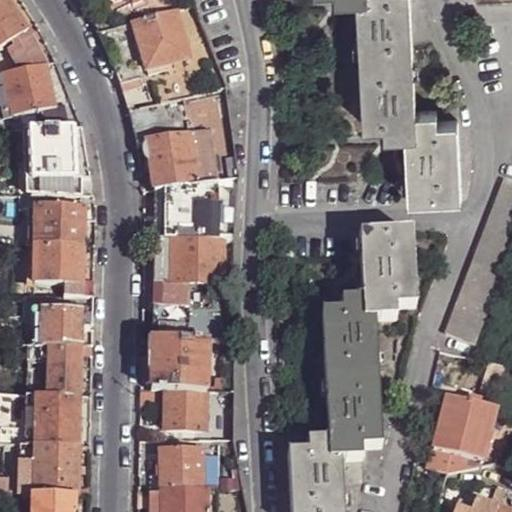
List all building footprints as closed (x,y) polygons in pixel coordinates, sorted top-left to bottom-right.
[(28,32),(6,0),(3,0),(0,2),(0,51),(11,44),(28,32)] [(77,0),(84,11),(103,2),(102,0),(77,0)] [(356,0),(363,125),(385,124),(385,135),(405,134),(418,133),(417,110),(410,0),(356,0)] [(175,14),(133,27),(145,71),(172,64),(187,60),(175,14)] [(30,36),(28,32),(11,44),(14,47),(30,36)] [(21,74),(47,68),(30,36),(14,47),(7,52),(21,74)] [(172,64),(145,71),(146,77),(173,71),(172,64)] [(81,130),(57,66),(47,68),(21,74),(3,78),(6,89),(0,90),(0,120),(11,118),(12,120),(45,113),(47,127),(57,127),(59,131),(72,131),(81,130)] [(122,92),(126,108),(149,102),(141,79),(119,85),(122,92)] [(130,116),(137,149),(147,147),(188,140),(196,185),(218,182),(227,180),(225,162),(234,160),(223,92),(130,116)] [(437,110),(417,110),(418,133),(405,134),(408,199),(460,196),(457,120),(436,121),(437,110)] [(28,132),(19,131),(20,165),(29,165),(28,132)] [(72,131),(59,131),(28,132),(29,165),(31,198),(79,199),(81,199),(81,181),(75,181),(72,131)] [(147,147),(154,192),(196,185),(188,140),(147,147)] [(236,179),(234,160),(225,162),(227,180),(236,179)] [(154,192),(154,244),(169,244),(218,244),(218,182),(196,185),(154,192)] [(444,336),(472,348),(511,244),(511,186),(503,183),(444,336)] [(19,212),(20,198),(5,198),(4,218),(19,219),(19,212)] [(19,212),(27,212),(27,198),(20,198),(19,212)] [(27,212),(27,248),(33,248),(83,249),(86,208),(94,208),(92,199),(81,199),(79,199),(79,208),(35,208),(34,212),(27,212)] [(362,325),(373,324),(394,322),(393,312),(413,310),(409,236),(359,238),(361,302),(362,325)] [(154,244),(152,343),(206,344),(209,344),(222,344),(222,289),(166,288),(169,244),(154,244)] [(166,288),(222,289),(225,245),(218,244),(169,244),(166,288)] [(83,287),(83,249),(33,248),(33,286),(63,287),(62,298),(93,299),(93,287),(83,287)] [(33,286),(33,298),(62,298),(63,287),(33,286)] [(379,451),(373,324),(362,325),(361,302),(339,302),(340,314),(321,316),(329,440),(331,462),(341,461),(359,462),(359,452),(379,451)] [(92,349),(93,310),(31,309),(29,348),(92,349)] [(152,343),(150,393),(166,393),(204,394),(205,387),(206,344),(152,343)] [(29,348),(24,348),(24,366),(38,367),(38,364),(46,364),(45,398),(81,398),(82,359),(92,360),(92,349),(29,348)] [(207,389),(206,394),(209,394),(219,394),(220,380),(212,380),(212,388),(207,389)] [(166,393),(150,393),(140,391),(139,411),(165,413),(166,393)] [(166,393),(165,413),(165,433),(203,434),(204,394),(166,393)] [(209,405),(219,405),(219,394),(209,394),(209,405)] [(36,397),(26,397),(24,447),(35,448),(36,397)] [(81,398),(45,398),(36,397),(35,448),(79,449),(81,398)] [(427,473),(446,478),(466,474),(468,462),(480,465),(493,412),(446,400),(427,473)] [(311,455),(290,456),(293,511),(343,511),(341,461),(331,462),(329,440),(310,441),(311,455)] [(494,470),(511,477),(511,475),(511,448),(502,445),(494,470)] [(78,493),(79,449),(35,448),(24,447),(18,447),(17,465),(35,465),(33,500),(74,500),(77,499),(78,493)] [(160,492),(160,494),(199,495),(199,455),(159,453),(159,476),(160,492)] [(35,465),(17,465),(17,490),(8,491),(8,492),(9,502),(33,500),(35,465)] [(150,492),(160,492),(159,476),(149,476),(150,492)] [(89,499),(89,490),(78,493),(77,499),(89,499)] [(495,511),(496,509),(502,492),(495,490),(489,507),(474,501),(469,511),(461,511),(455,510),(454,511),(495,511)] [(0,502),(3,502),(9,502),(8,492),(0,493),(0,502)] [(137,494),(137,510),(150,511),(149,511),(159,511),(160,494),(137,494)] [(160,494),(159,511),(204,511),(205,495),(199,495),(160,494)] [(461,511),(469,511),(474,501),(460,496),(455,510),(461,511)] [(73,511),(74,500),(33,500),(32,511),(73,511)]
